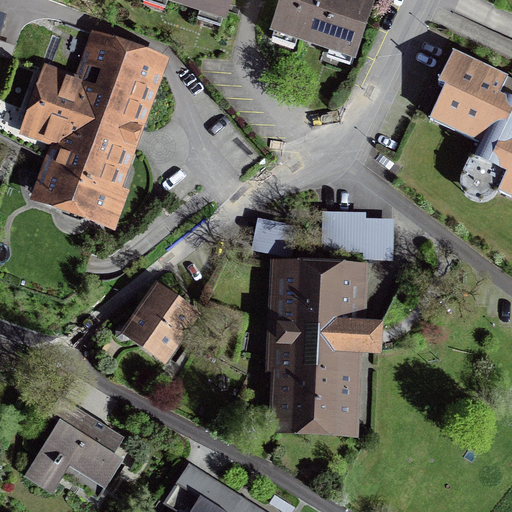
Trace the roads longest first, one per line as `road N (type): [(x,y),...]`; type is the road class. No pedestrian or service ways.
road 1 (residential): [(63,360),(243,206),(346,160),(427,0)]
road 2 (residential): [(63,360),(337,511)]
road 3 (residential): [(90,272),(125,267),(228,191)]
